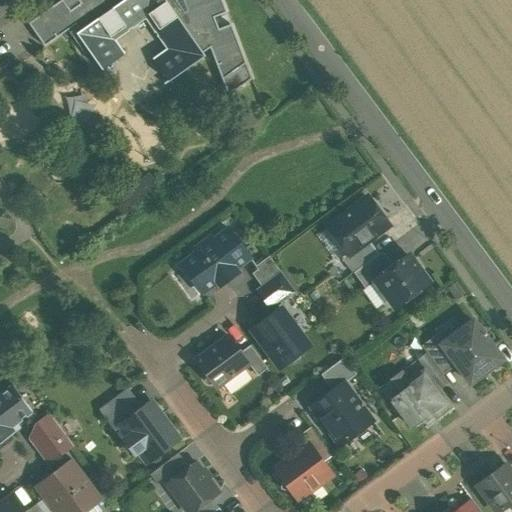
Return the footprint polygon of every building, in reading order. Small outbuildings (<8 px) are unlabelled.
[(77,0),(80,4),(70,11),(62,0),(61,0),(28,24),(45,47),(75,25),(80,32),(76,34),(102,70),(125,54),(115,40),(145,19),(166,49),(153,59),(169,82),(205,56),(202,53),(210,48),(228,95),(251,78),(221,0),(77,0)] [(129,205),(158,191),(149,173),(120,188),(129,205)] [(367,198),(329,227),(348,253),(349,254),(368,240),(387,225),(367,198)] [(213,240),(211,237),(193,250),(196,253),(181,264),(202,293),(217,282),(219,285),(237,272),(235,269),(250,258),(228,229),(213,240)] [(368,240),(349,254),(348,253),(342,257),(353,273),(379,254),(368,240)] [(379,254),(353,273),(365,289),(374,282),(374,281),(393,266),(382,252),(379,254)] [(393,266),(374,281),(374,282),(394,308),(429,281),(409,254),(393,266)] [(269,256),(255,266),(257,270),(252,274),(261,286),(280,272),(269,256)] [(261,286),(258,288),(273,309),(295,293),(280,272),(261,286)] [(306,345),(280,311),(254,331),(280,365),(284,362),(289,363),(294,361),(298,358),(301,354),(302,349),(306,345)] [(442,344),(441,345),(456,365),(470,383),(502,359),(473,321),(442,344)] [(456,365),(441,345),(442,344),(435,335),(421,346),(426,353),(436,366),(443,375),(456,365)] [(240,353),(228,336),(196,360),(216,387),(231,376),(234,374),(248,364),(248,363),(240,353)] [(267,369),(250,345),(240,353),(248,363),(248,364),(257,376),(267,369)] [(436,366),(426,353),(417,360),(424,370),(426,373),(436,366)] [(344,357),(321,375),(332,391),(344,382),(344,383),(356,374),(344,357)] [(436,366),(426,373),(438,389),(448,382),(436,366)] [(444,403),(431,413),(433,416),(425,422),(427,425),(451,407),(438,389),(426,373),(424,370),(407,382),(400,372),(381,387),(390,399),(423,375),(444,403)] [(423,375),(390,399),(391,400),(390,401),(391,403),(393,403),(411,428),(422,419),(425,422),(433,416),(431,413),(444,403),(423,375)] [(332,391),(311,407),(339,445),(372,421),(344,383),(344,382),(332,391)] [(0,443),(14,433),(10,427),(32,411),(13,385),(0,394),(0,443)] [(136,400),(120,412),(127,422),(143,409),(136,400)] [(127,422),(121,426),(122,427),(129,437),(139,450),(147,461),(177,439),(151,404),(143,409),(127,422)] [(120,412),(107,421),(116,432),(122,427),(121,426),(127,422),(120,412)] [(73,446),(49,414),(41,420),(52,435),(38,446),(43,453),(58,442),(65,452),(73,446)] [(41,420),(37,423),(30,435),(38,446),(52,435),(41,420)] [(331,456),(311,427),(301,434),(309,445),(322,462),(331,456)] [(136,453),(139,450),(129,437),(126,439),(136,453)] [(58,442),(43,453),(50,462),(65,452),(58,442)] [(309,445),(276,469),(283,480),(281,488),(291,490),(298,500),(331,475),(322,462),(309,445)] [(178,453),(149,475),(156,484),(185,463),(178,453)] [(71,463),(39,487),(57,511),(80,511),(98,499),(71,463)] [(195,463),(167,484),(187,511),(192,511),(212,498),(218,493),(195,463)] [(498,511),(511,502),(511,473),(505,464),(477,486),(496,511),(498,511)] [(26,511),(14,495),(0,505),(0,511),(26,511)] [(212,498),(192,511),(212,511),(219,508),(212,498)] [(480,511),(471,499),(458,509),(459,511),(480,511)]
